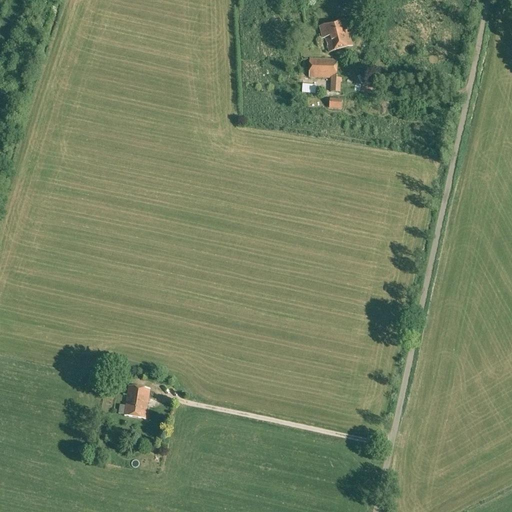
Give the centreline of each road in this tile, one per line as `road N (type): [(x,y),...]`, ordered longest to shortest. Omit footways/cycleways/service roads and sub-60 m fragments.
road 1 (unclassified): [(374,511),(486,0)]
road 2 (unknown): [(389,446),(184,405)]
